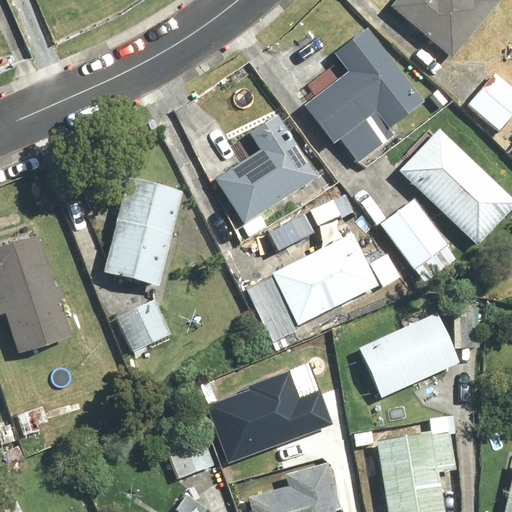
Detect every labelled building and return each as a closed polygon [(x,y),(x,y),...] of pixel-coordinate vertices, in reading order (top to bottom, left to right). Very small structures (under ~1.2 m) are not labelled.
[(390,0),(383,8),(446,62),(497,4),(492,0),(390,0)] [(419,104),(361,29),(325,57),(340,76),(296,110),(326,148),(334,142),(352,165),(388,138),(383,131),(419,104)] [(511,113),(511,89),(488,72),(461,107),(496,134),(511,113)] [(251,151),(206,181),(237,227),(312,177),(270,115),(240,134),(251,151)] [(511,205),(433,130),(392,172),(471,249),(511,207),(511,205)] [(152,289),(175,194),(118,180),(95,276),(152,289)] [(344,236),(264,277),(291,328),(370,287),(344,236)] [(63,338),(31,239),(0,249),(0,326),(9,356),(63,338)] [(152,299),(113,317),(128,351),(168,333),(152,299)] [(473,308),(448,309),(451,351),(475,349),(473,308)] [(354,345),(377,394),(453,358),(430,309),(354,345)] [(209,402),(228,453),(327,417),(316,386),(297,393),(287,367),(246,383),(248,387),(209,402)] [(199,424),(159,440),(174,480),(215,464),(199,424)] [(442,431),(370,443),(381,511),(438,511),(432,475),(449,473),(442,431)] [(511,511),(511,462),(508,461),(497,511),(511,511)] [(334,511),(321,465),(277,476),(281,488),(240,499),(243,511),(334,511)] [(186,492),(173,511),(174,511),(204,511),(208,507),(186,492)] [(17,511),(11,498),(0,502),(0,511),(17,511)]
